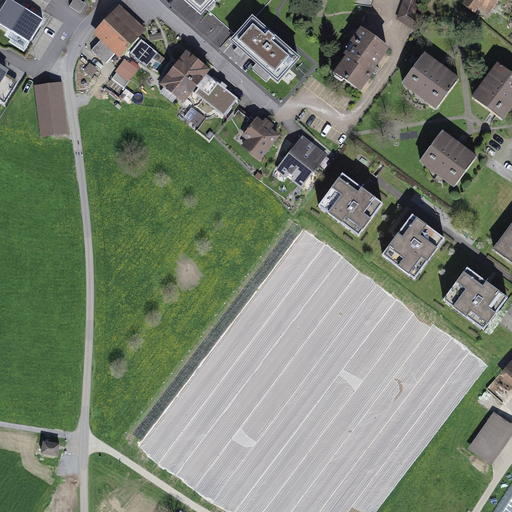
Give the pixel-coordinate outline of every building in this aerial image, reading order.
[(44,21),(9,0),(8,0),(0,13),(0,24),(30,43),(44,21)] [(74,0),(70,8),(81,14),(86,5),(76,0),(74,0)] [(183,0),(200,15),(205,9),(213,0),(183,0)] [(213,0),(205,9),(222,23),(242,0),(213,0)] [(242,0),(222,23),(239,38),(254,21),(272,0),(242,0)] [(419,0),(405,0),(399,19),(415,31),(423,20),(414,14),(419,0)] [(468,0),(465,5),(474,12),(478,7),(488,14),(499,0),(468,0)] [(138,37),(114,15),(98,33),(104,38),(92,51),(104,62),(116,49),(122,55),(138,37)] [(298,59),(254,21),(239,38),(234,44),(278,83),(298,59)] [(387,50),(361,31),(353,43),(355,44),(347,55),(349,56),(336,74),(360,91),(373,72),(371,71),(387,50)] [(187,53),(162,85),(183,102),(192,92),(227,120),(241,102),(206,74),(209,71),(187,53)] [(428,62),(422,57),(402,84),(437,110),(457,83),(451,79),(453,76),(430,59),(428,62)] [(126,61),(113,79),(124,88),(138,70),(126,61)] [(96,70),(90,65),(84,71),(90,76),(96,70)] [(7,71),(0,66),(0,101),(5,104),(17,84),(4,76),(7,71)] [(480,95),(475,101),(502,121),(511,107),(511,74),(501,66),(497,72),(494,70),(477,93),(480,95)] [(62,84),(34,87),(40,138),(68,135),(62,84)] [(278,137),(257,121),(245,136),(249,140),(243,147),(259,160),(278,137)] [(446,139),(440,135),(420,162),(455,187),(475,161),(469,156),(471,154),(448,137),(446,139)] [(324,156),(303,140),(282,166),(302,182),(324,156)] [(383,205),(343,175),(319,208),(359,237),(383,205)] [(445,240),(412,216),(383,256),(415,280),(445,240)] [(511,225),(497,245),(509,254),(506,259),(511,263),(511,225)] [(507,299),(467,269),(444,301),(484,331),(507,299)] [(511,359),(497,375),(511,388),(511,359)] [(511,438),(511,426),(493,413),(467,451),(490,468),(511,438)] [(58,459),(61,446),(44,443),(41,456),(58,459)]
